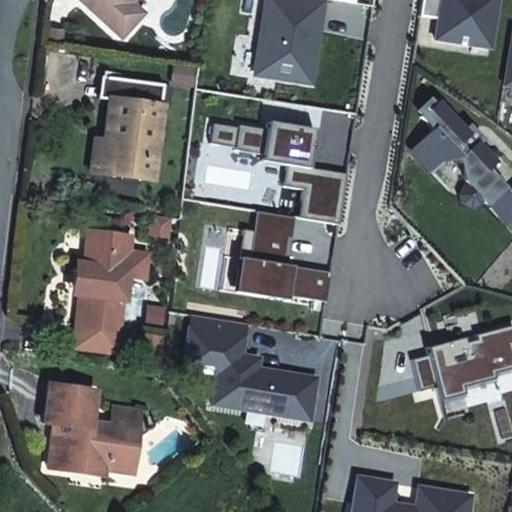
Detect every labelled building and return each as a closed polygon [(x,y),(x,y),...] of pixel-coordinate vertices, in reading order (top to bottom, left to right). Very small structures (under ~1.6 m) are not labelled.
[(80,0),(119,35),(141,11),(130,1),(130,0),(80,0)] [(262,0),(252,75),(314,83),(324,0),(262,0)] [(490,45),(497,0),(423,0),(421,14),(436,16),(433,35),(490,45)] [(99,79),(97,101),(108,102),(110,81),(99,79)] [(108,102),(102,144),(112,145),(107,176),(151,182),(161,108),(158,108),(161,88),(110,81),(108,102)] [(495,164),(435,103),(419,117),(432,130),(410,151),(430,172),(442,161),(443,163),(445,164),(447,164),(458,160),(464,184),(466,186),(462,189),(459,198),(462,205),(471,208),(480,205),(482,202),(493,213),(504,224),(511,216),(511,197),(487,172),(495,164)] [(299,218),(338,224),(346,172),(309,166),(315,126),(268,119),(267,126),(210,118),(206,145),(263,153),(262,160),(288,164),(285,186),(303,189),(299,218)] [(93,143),(89,174),(107,176),(112,145),(102,144),(93,143)] [(235,288),(325,301),(330,267),(289,261),(296,216),(256,210),(249,255),(240,253),(235,288)] [(167,231),(168,218),(150,216),(148,229),(167,231)] [(80,264),(76,296),(78,296),(74,328),(117,334),(121,302),(124,302),(128,270),(126,270),(130,237),(86,231),(82,264),(80,264)] [(210,404),(313,418),(319,375),(259,367),(261,356),(243,353),(248,320),(186,312),(179,363),(215,368),(210,404)] [(511,341),(511,322),(428,346),(431,358),(416,362),(423,386),(437,382),(442,399),(468,392),(466,385),(496,377),(494,371),(511,366),(511,357),(508,343),(511,341)] [(153,363),(156,340),(142,338),(139,361),(153,363)] [(71,460),(103,464),(102,471),(131,475),(138,423),(139,421),(110,417),(110,419),(109,427),(90,424),(94,392),(47,386),(42,425),(51,426),(58,427),(57,436),(50,435),(46,470),(69,473),(71,460)] [(51,426),(50,435),(57,436),(58,427),(51,426)] [(69,473),(101,478),(102,471),(103,464),(71,460),(69,473)] [(471,511),(474,495),(357,475),(350,511),(471,511)]
